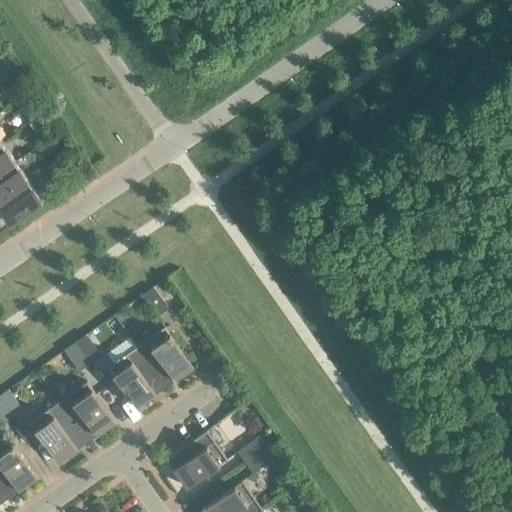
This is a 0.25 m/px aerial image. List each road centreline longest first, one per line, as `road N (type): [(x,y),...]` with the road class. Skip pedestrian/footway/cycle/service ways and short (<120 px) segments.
road 1 (residential): [(385,0),(174,146)]
road 2 (residential): [(0,265),(174,146)]
road 3 (residential): [(174,146),(70,0)]
road 4 (residential): [(116,456),(219,384)]
